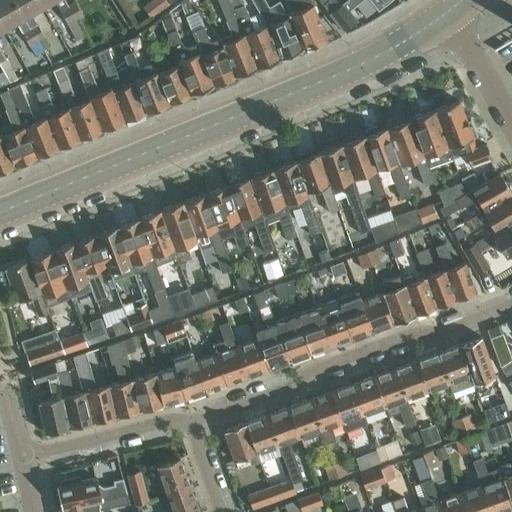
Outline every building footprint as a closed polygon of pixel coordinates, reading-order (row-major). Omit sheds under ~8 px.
[(14,0),(0,0),(0,18),(6,29),(18,22),(30,45),(38,41),(14,0)] [(39,0),(14,0),(38,41),(45,37),(33,14),(44,7),(39,0)] [(39,0),(44,7),(55,1),(78,41),(85,37),(76,21),(68,7),(63,0),(39,0)] [(169,0),(151,0),(142,7),(151,18),(171,3),(172,2),(169,0)] [(188,0),(186,0),(181,4),(186,17),(194,14),(188,0)] [(219,0),(233,34),(221,39),(236,76),(242,74),(243,76),(252,72),(252,70),(258,67),(236,10),(230,0),(219,0)] [(241,0),(230,0),(236,10),(245,6),(241,0)] [(266,0),(253,0),(268,25),(267,25),(280,58),(303,49),(290,16),(279,21),(266,0)] [(287,0),(285,1),(290,14),(290,16),(303,49),(307,47),(308,51),(317,47),(316,44),(328,39),(326,34),(336,30),(324,15),(319,17),(314,6),(316,5),(316,4),(312,0),(287,0)] [(319,0),(321,3),(330,13),(340,5),(335,0),(319,0)] [(340,5),(330,13),(344,31),(357,20),(350,11),(363,0),(370,0),(379,10),(391,0),(346,0),(340,5)] [(75,3),(68,7),(76,21),(83,17),(75,3)] [(245,6),(236,10),(258,67),(271,62),(272,64),(281,60),(280,58),(267,25),(255,31),(245,6)] [(170,12),(161,19),(167,33),(179,62),(179,63),(192,95),(204,90),(205,91),(213,88),(212,86),(213,86),(200,54),(197,44),(187,48),(183,47),(170,12)] [(0,18),(0,64),(11,83),(19,79),(0,45),(0,32),(6,29),(0,18)] [(203,26),(191,31),(197,44),(200,54),(213,86),(236,76),(221,39),(212,42),(209,40),(203,26)] [(157,41),(146,45),(152,59),(162,55),(157,41)] [(107,49),(98,53),(113,89),(114,92),(126,122),(147,113),(135,83),(123,88),(107,49)] [(133,51),(124,55),(135,82),(135,83),(147,113),(170,104),(157,73),(156,72),(153,63),(140,68),(133,51)] [(78,61),(76,62),(90,98),(91,101),(103,131),(126,122),(114,92),(113,89),(100,94),(85,58),(78,61)] [(179,63),(156,72),(157,73),(170,104),(182,99),(183,100),(191,97),(191,95),(192,95),(179,63)] [(64,67),(54,71),(69,109),(68,110),(81,140),(103,131),(91,101),(80,105),(64,67)] [(9,89),(37,158),(59,149),(47,119),(36,123),(20,84),(9,89)] [(46,88),(36,92),(47,118),(47,119),(59,149),(81,140),(68,110),(58,114),(46,88)] [(12,123),(0,127),(4,136),(3,137),(15,167),(37,158),(9,89),(0,92),(12,123)] [(461,100),(436,109),(451,147),(450,147),(450,148),(453,158),(467,153),(479,149),(479,147),(475,137),(477,136),(471,120),(469,121),(461,100)] [(436,109),(412,118),(430,166),(453,158),(450,148),(450,147),(451,147),(436,109)] [(390,126),(388,127),(401,162),(400,162),(401,165),(416,160),(420,171),(425,186),(435,183),(429,166),(430,166),(412,118),(403,121),(402,118),(399,117),(390,120),(389,123),(390,126)] [(368,134),(366,135),(379,170),(389,166),(395,181),(400,195),(401,198),(411,195),(399,162),(400,162),(401,162),(388,127),(380,130),(379,127),(377,126),(368,130),(367,132),(368,134)] [(345,143),(342,144),(355,178),(366,174),(368,177),(369,177),(376,198),(386,194),(377,170),(379,170),(366,135),(354,140),(352,137),(343,140),(345,143)] [(3,137),(0,137),(0,173),(15,167),(3,137)] [(479,149),(467,153),(472,167),(492,159),(487,143),(479,147),(479,149)] [(321,151),(319,152),(332,186),(331,186),(334,194),(342,191),(347,193),(360,233),(371,229),(371,228),(354,178),(355,178),(342,144),(333,147),(332,145),(330,144),(322,147),(321,149),(321,151)] [(298,160),(297,161),(309,193),(321,188),(330,212),(340,209),(334,194),(331,186),(332,186),(319,152),(310,156),(309,153),(307,153),(298,156),(297,158),(298,160)] [(297,161),(274,169),(286,203),(288,208),(298,205),(301,206),(311,235),(322,231),(309,193),(297,161)] [(274,169),(251,177),(268,222),(279,218),(287,240),(298,236),(288,208),(286,203),(274,169)] [(444,206),(440,208),(445,216),(474,199),(482,212),(511,194),(511,192),(501,173),(466,193),(454,200),(444,206)] [(231,185),(228,186),(241,220),(244,227),(256,223),(266,252),(277,248),(268,222),(251,177),(242,181),(241,178),(230,182),(231,185)] [(462,183),(449,188),(454,200),(466,193),(462,183)] [(228,186),(206,194),(219,228),(222,237),(234,232),(239,248),(251,244),(244,227),(241,220),(228,186)] [(206,194),(183,203),(196,236),(198,242),(200,249),(212,245),(217,258),(222,273),(233,269),(229,259),(228,254),(222,237),(219,228),(206,194)] [(482,213),(466,222),(471,231),(489,220),(495,231),(511,221),(511,194),(482,212),(482,213)] [(183,203),(161,211),(180,262),(184,272),(191,269),(187,259),(192,257),(188,246),(198,242),(196,236),(183,203)] [(433,203),(417,209),(423,224),(438,218),(433,204),(433,203)] [(409,211),(394,216),(395,219),(399,232),(415,226),(422,223),(417,208),(409,211)] [(161,211),(139,219),(152,252),(163,248),(174,276),(184,272),(180,262),(161,211)] [(452,218),(447,221),(452,229),(457,226),(452,218)] [(122,225),(118,227),(129,257),(135,273),(135,274),(147,270),(154,290),(155,290),(165,286),(152,252),(139,219),(130,222),(130,220),(121,223),(122,225)] [(395,219),(371,228),(371,229),(376,242),(377,242),(399,232),(395,219)] [(511,221),(495,231),(464,250),(478,274),(490,267),(482,252),(500,242),(509,259),(511,257),(511,221)] [(118,227),(97,235),(108,265),(114,281),(135,273),(129,257),(118,227)] [(461,228),(453,232),(457,239),(465,235),(461,228)] [(97,235),(74,243),(85,273),(86,273),(92,289),(96,300),(96,301),(110,296),(99,268),(108,265),(97,235)] [(399,239),(390,243),(395,257),(404,254),(399,239)] [(74,243),(51,251),(64,286),(69,297),(69,298),(92,289),(86,273),(85,273),(74,243)] [(447,243),(436,247),(445,269),(446,269),(456,300),(477,292),(467,262),(455,266),(454,264),(447,243)] [(328,249),(318,253),(322,262),(332,259),(328,249)] [(376,249),(368,252),(373,265),(381,262),(376,249)] [(428,249),(417,253),(421,266),(433,262),(428,249)] [(51,251),(29,260),(41,293),(42,293),(42,294),(47,306),(69,298),(69,297),(51,251)] [(368,252),(358,256),(363,268),(373,265),(368,252)] [(5,273),(3,277),(4,281),(8,283),(10,282),(17,301),(32,296),(39,316),(49,312),(47,306),(42,294),(42,293),(41,293),(29,260),(5,268),(7,272),(5,273)] [(343,261),(331,266),(334,275),(347,270),(343,261)] [(445,269),(426,276),(436,307),(456,300),(446,269),(445,269)] [(414,274),(403,279),(405,284),(406,284),(416,314),(436,307),(426,276),(416,280),(414,274)] [(402,275),(380,283),(383,292),(384,292),(395,322),(416,314),(402,275)] [(245,276),(236,280),(240,292),(250,288),(245,276)] [(295,279),(286,282),(291,295),(299,291),(295,279)] [(286,282),(277,286),(281,298),(291,295),(286,282)] [(160,305),(149,309),(154,323),(176,315),(175,314),(165,286),(155,290),(160,305)] [(192,294),(197,307),(218,300),(218,299),(213,287),(192,294)] [(359,289),(338,297),(353,338),(371,331),(369,326),(375,324),(373,320),(371,321),(363,299),(359,289)] [(266,290),(255,293),(266,323),(265,326),(256,329),(259,337),(270,368),(287,362),(285,356),(291,354),(290,351),(287,351),(280,330),(276,320),(266,290)] [(383,292),(363,299),(371,321),(373,320),(375,324),(369,326),(371,331),(395,322),(384,292),(383,292)] [(191,293),(174,299),(179,313),(197,307),(192,294),(191,293)] [(244,297),(235,301),(239,313),(249,310),(244,297)] [(338,297),(317,304),(317,305),(329,336),(332,335),(333,339),(327,341),(329,347),(353,338),(338,297)] [(137,313),(127,316),(128,318),(132,330),(154,323),(149,309),(146,303),(135,307),(137,313)] [(317,305),(297,313),(301,322),(312,353),(329,347),(327,341),(333,339),(332,335),(329,336),(317,305)] [(211,309),(203,312),(208,325),(216,322),(211,309)] [(203,312),(193,316),(198,329),(208,325),(203,312)] [(296,313),(276,320),(280,330),(287,351),(290,351),(291,354),(285,356),(287,362),(312,353),(301,322),(297,313),(296,313)] [(128,318),(113,324),(117,335),(132,330),(128,318)] [(172,324),(164,327),(168,341),(177,337),(188,333),(183,320),(172,324)] [(224,339),(214,343),(217,352),(229,384),(246,377),(244,371),(250,369),(249,365),(246,366),(238,345),(236,345),(228,320),(218,323),(224,339)] [(92,329),(84,332),(88,344),(109,338),(105,325),(92,329)] [(155,335),(151,336),(155,348),(168,343),(168,341),(164,327),(153,330),(154,331),(155,335)] [(502,333),(491,338),(501,367),(511,361),(502,333)] [(132,337),(123,340),(127,353),(136,350),(132,337)] [(259,337),(238,345),(246,366),(249,365),(250,369),(244,371),(246,377),(270,368),(259,337)] [(482,337),(460,345),(471,374),(475,384),(479,396),(491,392),(489,388),(492,381),(494,380),(498,379),(493,366),(482,337)] [(114,343),(107,346),(111,362),(114,361),(119,382),(109,384),(118,416),(140,411),(133,378),(132,378),(126,354),(127,353),(123,340),(114,343)] [(60,341),(27,352),(27,354),(30,364),(65,352),(60,341)] [(460,345),(439,353),(449,382),(453,392),(475,384),(471,374),(460,345)] [(193,352),(174,359),(177,367),(175,367),(185,400),(204,393),(201,387),(207,385),(206,381),(203,382),(196,360),(193,352)] [(196,360),(203,382),(206,381),(207,385),(201,387),(204,393),(229,384),(217,352),(196,360)] [(86,353),(74,356),(85,390),(85,391),(87,391),(94,422),(118,416),(109,384),(94,388),(93,383),(95,383),(86,353)] [(439,353),(418,361),(428,390),(449,382),(439,353)] [(418,361),(396,369),(407,397),(428,390),(418,361)] [(55,363),(31,371),(31,372),(34,380),(48,376),(51,391),(49,391),(50,399),(39,402),(47,433),(70,428),(57,373),(55,363)] [(175,367),(155,372),(164,405),(184,401),(185,400),(175,367)] [(396,369),(375,377),(385,405),(389,415),(401,411),(407,426),(416,423),(407,397),(396,369)] [(67,370),(57,373),(70,428),(94,422),(87,391),(85,391),(85,390),(84,391),(73,393),(67,370)] [(155,372),(133,378),(140,411),(164,405),(155,372)] [(375,377),(354,385),(364,413),(385,405),(375,377)] [(354,385),(332,392),(343,421),(346,430),(368,422),(364,413),(354,385)] [(332,392),(311,400),(326,441),(331,456),(341,452),(331,425),(343,421),(332,392)] [(311,400),(290,408),(300,436),(311,432),(316,445),(326,441),(311,400)] [(506,404),(484,411),(488,423),(501,418),(510,415),(506,404)] [(290,408),(268,416),(279,444),(283,454),(292,480),(302,476),(292,451),(288,441),(300,436),(290,408)] [(472,414),(463,417),(467,431),(476,427),(472,414)] [(268,416),(247,424),(261,462),(283,454),(279,444),(268,416)] [(463,417),(453,421),(458,434),(467,431),(463,417)] [(498,426),(486,430),(490,443),(503,439),(511,436),(511,435),(511,434),(507,422),(498,426)] [(247,424),(225,432),(236,460),(249,455),(252,465),(261,462),(247,424)] [(435,424),(420,430),(426,446),(441,440),(435,424)] [(417,431),(408,434),(413,445),(422,442),(417,431)] [(465,438),(456,441),(460,454),(469,451),(465,438)] [(386,446),(376,449),(381,463),(391,459),(386,446)] [(444,446),(435,450),(439,461),(448,457),(444,446)] [(381,462),(376,450),(367,453),(371,465),(381,462)] [(433,450),(423,454),(423,456),(426,463),(428,467),(438,463),(433,450)] [(426,463),(423,456),(413,460),(415,467),(426,463)] [(482,456),(472,460),(481,486),(482,485),(490,506),(493,506),(495,510),(489,511),(499,511),(511,507),(511,502),(499,468),(487,472),(482,456)] [(181,458),(158,466),(168,494),(184,488),(192,485),(181,458)] [(344,460),(334,464),(339,477),(348,474),(344,460)] [(500,468),(499,468),(511,502),(511,465),(511,462),(499,467),(500,468)] [(334,464),(325,467),(330,480),(339,477),(334,464)] [(391,464),(380,468),(385,482),(396,478),(391,464)] [(372,471),(361,476),(366,489),(377,485),(385,482),(380,468),(372,471)] [(141,471),(128,474),(136,506),(150,502),(141,471)] [(61,486),(57,487),(62,509),(118,497),(128,495),(125,480),(114,482),(114,486),(104,488),(98,485),(97,479),(81,482),(81,480),(78,478),(62,482),(61,484),(61,486)] [(429,504),(419,508),(420,511),(444,511),(440,500),(441,500),(432,478),(422,482),(421,482),(429,504)] [(292,480),(271,487),(275,500),(297,492),(292,480)] [(346,481),(339,484),(344,497),(351,495),(346,481)] [(339,484),(330,487),(335,500),(344,497),(339,484)] [(184,488),(168,494),(174,511),(201,511),(192,485),(184,488)] [(481,486),(461,493),(467,511),(489,511),(495,510),(493,506),(490,506),(482,485),(481,486)] [(271,487),(249,495),(253,509),(275,500),(271,487)] [(319,492),(298,499),(302,511),(323,504),(319,492)] [(351,495),(344,497),(347,504),(349,511),(360,508),(361,507),(356,493),(354,494),(351,495)] [(441,500),(440,500),(444,511),(467,511),(461,493),(441,500)] [(118,497),(62,509),(62,511),(99,511),(99,509),(131,502),(129,495),(128,495),(118,497)] [(404,497),(393,500),(397,511),(420,511),(419,508),(409,511),(404,497)]
